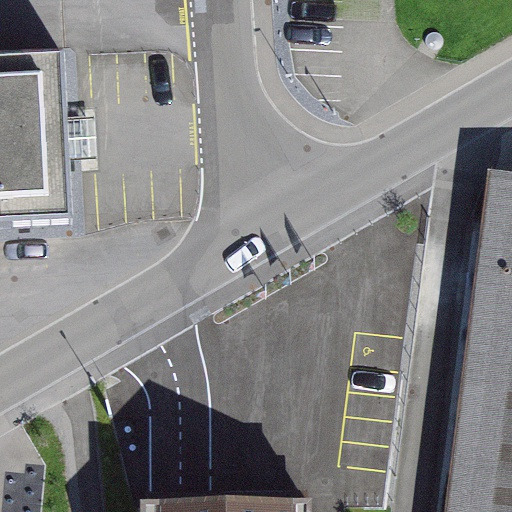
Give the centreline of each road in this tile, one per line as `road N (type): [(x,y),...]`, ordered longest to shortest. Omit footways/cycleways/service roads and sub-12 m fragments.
road 1 (tertiary): [(282,221),(0,386)]
road 2 (tertiary): [(511,90),(282,221)]
road 3 (residential): [(224,0),(231,93),(261,188),(282,221)]
